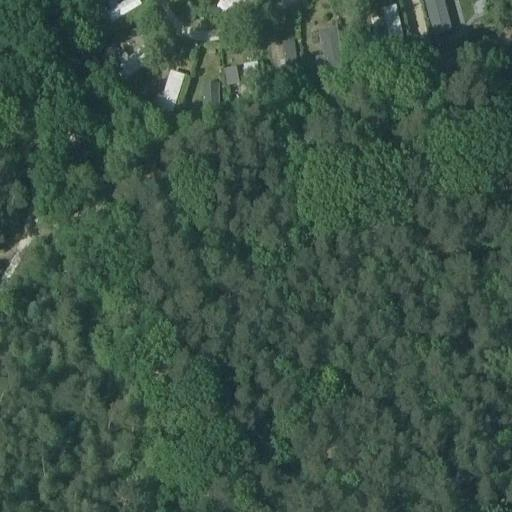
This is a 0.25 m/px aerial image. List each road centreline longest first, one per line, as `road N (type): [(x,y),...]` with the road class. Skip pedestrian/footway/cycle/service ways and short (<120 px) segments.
road 1 (track): [(197,511),(98,208)]
road 2 (track): [(98,208),(24,0)]
